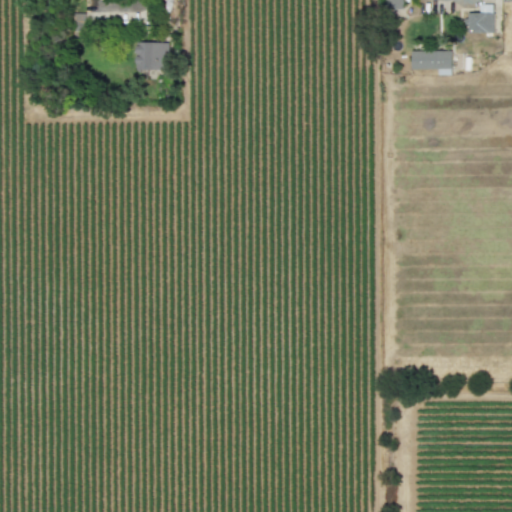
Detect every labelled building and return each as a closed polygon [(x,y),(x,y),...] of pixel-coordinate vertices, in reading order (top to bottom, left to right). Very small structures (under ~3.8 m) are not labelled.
[(402,0),(384,0),(385,9),(403,9),(402,0)] [(493,33),(493,5),(480,5),(479,13),(467,13),(466,33),(493,33)] [(84,14),(73,13),(72,30),(84,31),(84,14)] [(168,43),(136,43),(135,70),(167,71),(168,43)] [(411,70),(437,69),(437,75),(451,75),(451,51),(410,51),(411,70)]
